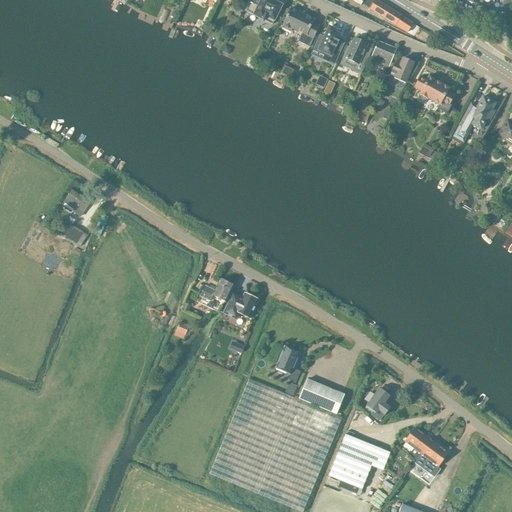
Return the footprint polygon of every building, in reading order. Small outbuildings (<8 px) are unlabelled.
[(272,25),(282,6),(273,1),(273,0),(249,0),(243,12),(244,12),(245,12),(253,16),(261,21),(261,22),(263,22),(263,21),(272,25)] [(407,33),(412,24),(376,1),(375,3),(370,0),(365,0),(362,6),(370,10),(368,14),(372,16),(374,13),(381,17),(380,19),(383,21),(385,19),(407,33)] [(309,47),(319,26),(312,23),(314,21),(298,13),(297,11),(294,9),(292,10),(290,9),(281,28),(291,32),(292,29),(302,34),(298,42),(309,47)] [(231,31),(238,18),(230,14),(223,27),(231,31)] [(336,31),(329,28),(324,38),(320,37),(314,49),(325,54),(322,60),(334,65),(343,45),(337,42),(340,35),(335,33),(336,31)] [(354,39),(350,49),(348,48),(344,56),(346,57),(345,59),(355,64),(351,70),(360,74),(370,54),(364,52),(367,45),(354,39)] [(391,61),(396,50),(378,42),(370,60),(388,68),(385,75),(390,77),(390,76),(395,63),(391,61)] [(405,84),(413,64),(403,59),(401,63),(396,61),(395,63),(390,76),(404,81),(404,83),(405,84)] [(292,75),(294,70),(291,69),(287,78),(293,81),(296,77),(292,75)] [(455,95),(448,92),(449,89),(428,78),(427,80),(420,76),(414,88),(421,92),(419,94),(420,94),(419,96),(419,97),(419,99),(420,100),(421,101),(423,101),(425,101),(426,100),(427,98),(439,105),(437,109),(446,114),(451,106),(449,105),(455,95)] [(321,80),(319,86),(324,88),(327,82),(321,80)] [(470,104),(458,126),(468,132),(472,125),(481,130),(487,119),(489,120),(494,111),(492,110),(495,103),(483,97),(477,107),(470,104)] [(511,130),(505,127),(497,141),(506,146),(506,148),(509,149),(511,147),(511,130)] [(433,158),(430,156),(433,150),(430,149),(424,159),(431,162),(433,158)] [(83,211),(90,202),(71,189),(69,193),(68,192),(67,193),(68,194),(63,201),(75,209),(73,211),(79,216),(83,211)] [(485,204),(482,210),(487,213),(491,208),(485,204)] [(496,209),(492,215),(498,219),(502,213),(496,209)] [(87,236),(65,221),(57,232),(62,236),(63,235),(80,246),(87,236)] [(229,297),(234,285),(220,279),(215,290),(205,286),(197,302),(219,312),(226,296),(229,297)] [(249,318),(258,300),(257,299),(258,297),(251,294),(251,296),(245,293),(242,298),(233,294),(223,313),(233,317),(236,312),(249,318)] [(188,333),(191,328),(178,323),(174,332),(175,332),(174,333),(183,337),(184,336),(185,334),(187,334),(188,333)] [(232,342),(229,349),(241,354),(244,347),(232,342)] [(293,368),(300,353),(285,346),(275,368),(290,374),(288,380),(295,383),(300,372),(293,368)] [(248,379),(209,474),(300,511),(302,511),(342,418),(248,379)] [(336,414),(344,395),(307,379),(299,399),(336,414)] [(379,389),(366,405),(374,411),(370,415),(379,421),(383,415),(390,406),(385,403),(390,397),(379,389)] [(414,428),(404,442),(414,449),(410,455),(417,460),(431,441),(425,436),(420,433),(419,430),(416,429),(414,428)] [(374,469),(382,449),(345,434),(329,474),(363,488),(371,468),(374,469)] [(417,460),(415,462),(434,477),(440,469),(437,467),(448,453),(446,452),(445,450),(442,449),(437,446),(431,441),(417,460)]
